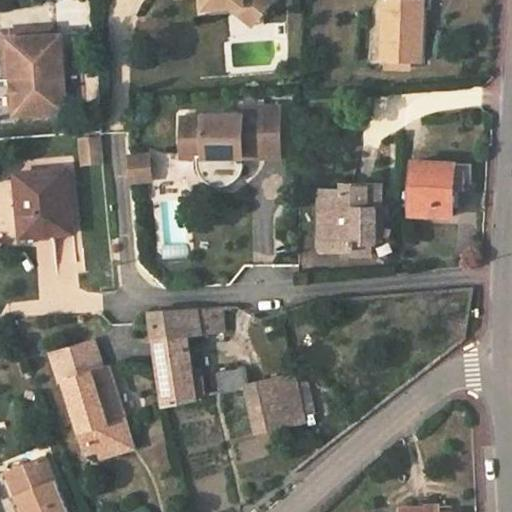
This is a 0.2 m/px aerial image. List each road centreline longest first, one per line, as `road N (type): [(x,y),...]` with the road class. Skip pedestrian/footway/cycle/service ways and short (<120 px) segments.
road 1 (residential): [(118,132),(129,283),(154,301),(506,273)]
road 2 (residential): [(500,363),(445,376),(285,511)]
road 3 (unclassified): [(508,511),(500,363)]
road 4 (unclassified): [(506,273),(511,138)]
